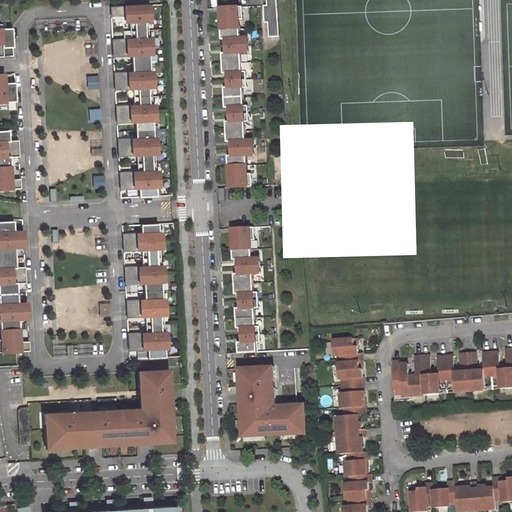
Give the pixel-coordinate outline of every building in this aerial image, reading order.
[(267,0),(267,5),(263,6),(264,22),(268,22),(269,37),(279,36),(276,0),(267,0)] [(149,5),(111,7),(111,15),(125,15),(125,22),(130,22),(130,31),(148,30),(147,21),(150,21),(149,5)] [(242,6),(220,8),(222,40),(226,40),(227,53),(222,54),(223,74),(228,74),(228,87),(224,88),(225,108),(230,108),(230,122),(226,122),(227,142),(231,142),(232,156),(228,156),(230,187),(252,186),(251,174),(248,174),(247,156),(254,155),(253,139),(246,140),(245,122),(249,121),(248,105),(244,106),(243,87),(247,87),(246,71),(242,71),(241,53),(249,53),(248,37),(240,37),(239,19),(243,19),(242,6)] [(0,23),(0,56),(4,56),(3,48),(14,47),(13,28),(2,28),(2,24),(0,23)] [(130,39),(112,40),(113,48),(151,46),(151,38),(148,38),(148,30),(130,31),(130,39)] [(113,48),(113,56),(131,55),(132,64),(149,63),(149,54),(152,54),(151,46),(113,48)] [(114,73),(115,81),(153,79),(152,71),(150,71),(149,63),(132,64),(132,67),(132,72),(114,73)] [(5,82),(5,74),(0,73),(0,106),(6,106),(6,102),(16,101),(15,82),(5,82)] [(115,81),(115,89),(133,88),(133,97),(151,96),(151,87),(153,87),(153,79),(115,81)] [(116,106),(116,114),(155,113),(154,104),(152,105),(151,96),(133,97),(134,105),(116,106)] [(116,114),(117,122),(135,122),(135,130),(153,129),(152,121),(155,121),(155,113),(116,114)] [(118,140),(118,148),(156,146),(156,138),(153,138),(153,129),(135,130),(135,139),(118,140)] [(18,140),(10,140),(9,130),(0,130),(0,149),(19,148),(18,140)] [(118,148),(118,156),(136,155),(137,163),(155,163),(154,154),(157,154),(156,146),(118,148)] [(0,167),(11,166),(10,157),(19,156),(19,148),(0,149),(0,167)] [(119,173),(120,181),(158,179),(158,171),(155,171),(155,163),(137,163),(137,172),(119,173)] [(12,179),(11,166),(0,167),(0,188),(21,188),(20,179),(12,179)] [(120,182),(120,189),(138,188),(138,197),(156,196),(156,188),(158,188),(158,179),(120,181),(120,182)] [(0,240),(23,239),(23,231),(14,231),(14,221),(0,221),(0,240)] [(136,234),(137,242),(161,241),(161,233),(158,233),(158,224),(140,225),(141,234),(136,234)] [(254,227),(232,229),(233,260),(238,260),(238,274),(234,274),(235,295),(240,294),(240,308),(236,308),(237,329),(241,329),(242,342),(238,342),(239,353),(257,352),(257,342),(261,342),(260,326),(256,326),(255,308),(259,308),(258,292),(254,292),(253,274),(261,274),(260,258),(252,258),(251,240),(255,240),(254,227)] [(137,242),(136,234),(122,235),(123,243),(137,242)] [(0,258),(16,257),(15,247),(24,247),(23,239),(0,240),(0,258)] [(161,241),(137,242),(137,250),(141,250),(142,259),(160,258),(159,249),(162,249),(161,241)] [(137,250),(137,242),(123,243),(123,251),(137,250)] [(0,276),(25,275),(25,267),(16,268),(16,257),(0,258),(0,276)] [(160,258),(142,259),(142,267),(138,267),(138,275),(163,274),(163,266),(160,266),(160,258)] [(138,275),(138,267),(124,268),(125,276),(138,275)] [(163,274),(138,275),(139,283),(143,283),(144,292),(161,291),(161,282),(164,282),(163,274)] [(0,294),(18,293),(17,283),(26,283),(25,275),(0,276),(0,294)] [(139,283),(138,275),(125,276),(125,284),(139,283)] [(161,291),(144,292),(144,300),(140,300),(140,309),(165,307),(164,299),(162,299),(161,291)] [(18,303),(18,293),(0,294),(0,312),(27,311),(27,303),(18,303)] [(140,309),(140,300),(126,301),(126,309),(140,309)] [(140,309),(140,317),(145,316),(145,325),(163,324),(163,315),(165,315),(165,307),(140,309)] [(140,317),(140,309),(126,309),(127,317),(140,317)] [(0,330),(19,329),(19,319),(28,319),(27,311),(0,312),(0,330)] [(146,333),(141,333),(142,342),(167,340),(166,332),(164,332),(163,324),(145,325),(146,333)] [(0,352),(29,351),(29,342),(20,342),(19,329),(0,330),(0,339),(0,338),(0,352)] [(142,342),(141,333),(128,334),(128,342),(142,342)] [(342,363),(359,362),(362,361),(362,354),(359,355),(358,346),(355,347),(354,338),(334,340),(334,348),(338,348),(338,356),(341,356),(342,363)] [(142,342),(142,350),(146,350),(147,358),(165,357),(165,349),(167,349),(167,340),(142,342)] [(142,350),(142,342),(128,342),(128,350),(142,350)] [(511,386),(511,351),(507,352),(508,370),(502,370),(501,354),(492,354),(494,371),(495,387),(503,387),(503,390),(511,390),(510,386),(511,386)] [(462,373),(455,374),(454,358),(447,358),(448,374),(449,391),(457,390),(457,394),(464,393),(464,390),(472,389),(470,372),(469,356),(469,354),(461,355),(462,373)] [(495,387),(494,371),(492,354),(485,355),(486,371),(479,372),(478,354),(469,354),(469,356),(470,372),(472,389),(481,388),(481,392),(488,391),(488,388),(495,387)] [(449,391),(448,374),(447,358),(439,359),(440,375),(432,375),(431,357),(423,358),(424,376),(425,392),(434,392),(434,396),(441,395),(441,391),(449,391)] [(394,363),(397,403),(413,402),(412,397),(419,397),(418,393),(425,392),(424,376),(423,358),(416,358),(417,377),(411,377),(410,365),(403,365),(403,363),(394,363)] [(342,370),(343,379),(343,385),(364,384),(363,369),(360,369),(359,362),(342,363),(339,363),(339,370),(342,370)] [(277,410),(274,366),(269,366),(244,368),(248,435),(285,433),(285,430),(307,428),(306,404),(281,405),(282,410),(277,410)] [(248,435),(244,368),(239,368),(243,435),(248,435)] [(31,414),(31,424),(36,424),(37,444),(51,443),(51,448),(172,442),(168,369),(130,372),(132,409),(126,409),(31,414)] [(344,393),(344,400),(345,400),(341,401),(342,408),(345,408),(363,407),(362,399),(365,399),(364,384),(343,385),(344,393)] [(344,431),(362,429),(362,422),(357,422),(357,414),(361,414),(366,414),(366,406),(363,407),(345,408),(346,415),(336,416),(336,423),(341,423),(341,424),(341,431),(344,431)] [(5,411),(7,446),(17,446),(15,408),(8,408),(5,411)] [(36,424),(31,424),(33,449),(51,448),(51,443),(37,444),(36,424)] [(342,438),(342,446),(339,446),(339,454),(348,453),(360,452),(359,444),(363,444),(363,436),(365,436),(365,429),(362,429),(344,431),(345,438),(342,438)] [(368,474),(367,467),(365,467),(364,459),(367,458),(370,458),(369,451),(364,452),(360,452),(348,453),(349,460),(345,461),(346,468),(347,475),(350,475),(368,474)] [(348,484),(348,491),(345,492),(346,499),(349,499),(367,497),(366,489),(369,489),(369,482),(372,482),(371,473),(368,474),(350,475),(351,483),(348,484)] [(511,478),(509,479),(509,482),(502,483),(503,501),(503,504),(511,504),(510,500),(511,500),(511,478)] [(503,501),(502,483),(502,480),(493,480),(493,486),(493,490),(485,490),(485,487),(479,487),(480,491),(480,502),(481,505),(486,505),(487,508),(495,508),(494,502),(503,501)] [(433,490),(435,505),(435,509),(435,511),(444,511),(444,508),(451,508),(450,504),(458,504),(457,492),(457,489),(456,483),(449,484),(449,486),(449,489),(442,490),(442,487),(433,487),(433,490)] [(480,502),(480,491),(479,487),(479,484),(472,484),(472,488),(464,488),(465,492),(457,492),(458,504),(458,510),(466,510),(466,506),(473,506),(473,503),(480,502)] [(435,505),(433,490),(433,487),(433,485),(426,485),(426,488),(418,488),(419,491),(411,492),(412,511),(419,511),(420,510),(428,509),(428,506),(435,505)] [(368,511),(368,505),(371,505),(370,497),(367,497),(349,499),(349,506),(347,507),(347,511),(368,511)]
